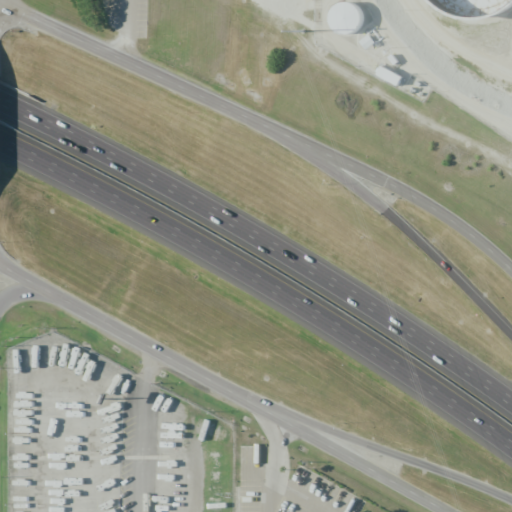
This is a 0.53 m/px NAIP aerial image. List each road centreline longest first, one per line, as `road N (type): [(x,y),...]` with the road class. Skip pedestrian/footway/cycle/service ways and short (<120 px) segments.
road 1 (secondary): [(511,270),(428,203),(0,2)]
road 2 (secondary): [(0,263),(447,511)]
road 3 (motorway): [(511,408),(357,298),(134,166)]
road 4 (motorway): [(189,237),(333,321),(511,448)]
road 5 (motorway): [(511,328),(425,241),(262,128)]
road 6 (motorway): [(233,393),(511,495)]
road 7 (motorway): [(0,146),(189,237)]
road 8 (motorway): [(134,166),(0,97)]
